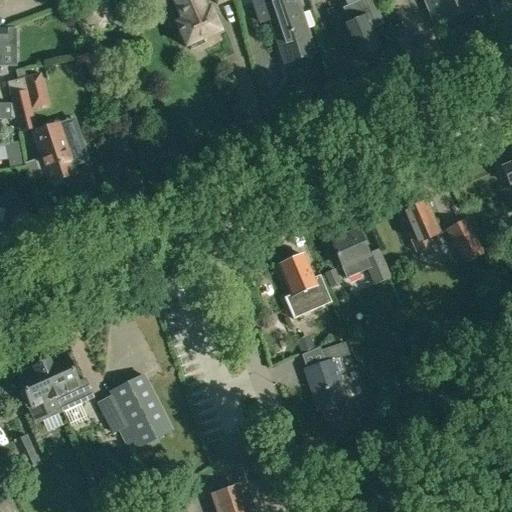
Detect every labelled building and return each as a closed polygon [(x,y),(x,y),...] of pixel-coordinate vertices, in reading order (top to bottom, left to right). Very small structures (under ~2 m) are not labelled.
[(189,45),(191,49),(204,42),(202,39),(220,30),(208,6),(206,7),(202,0),(170,0),(174,8),(170,9),(176,22),(174,23),(185,46),(189,45)] [(270,19),(285,63),(299,59),(297,53),(313,47),(306,28),(313,26),(308,11),(301,14),(296,0),(262,0),(254,3),(260,23),(270,19)] [(341,28),(355,59),(381,48),(373,28),(383,24),(373,0),(364,0),(343,9),(349,24),(341,28)] [(424,0),(436,26),(471,10),(466,0),(424,0)] [(84,62),(91,82),(98,79),(89,53),(74,58),(77,65),(84,62)] [(6,82),(19,133),(36,128),(31,109),(48,105),(40,73),(26,76),(24,69),(15,71),(17,79),(6,82)] [(0,118),(9,119),(9,104),(0,103),(0,118)] [(58,125),(34,133),(38,147),(37,147),(41,159),(35,161),(41,178),(46,176),(49,184),(52,183),(53,186),(63,183),(62,180),(76,175),(74,167),(89,162),(79,132),(63,138),(58,125)] [(8,155),(10,167),(23,164),(21,153),(8,155)] [(511,182),(511,162),(501,167),(508,184),(511,182)] [(411,241),(415,251),(430,245),(428,239),(439,234),(425,201),(414,206),(412,205),(405,208),(404,210),(400,212),(413,240),(411,241)] [(17,234),(25,238),(34,234),(38,226),(35,217),(26,212),(17,216),(13,225),(17,234)] [(445,229),(464,265),(484,253),(466,219),(445,229)] [(374,284),(389,278),(386,269),(377,249),(367,254),(356,230),(329,242),(339,267),(341,266),(346,278),(367,269),(374,284)] [(506,230),(486,239),(490,249),(511,240),(506,230)] [(283,298),(293,319),(331,302),(319,275),(313,278),(303,255),(277,266),(290,295),(283,298)] [(330,287),(340,283),(334,269),(324,274),(330,287)] [(300,354),(313,349),(308,336),(296,342),(300,354)] [(339,403),(344,401),(339,386),(341,385),(337,374),(343,371),(339,358),(348,355),(344,342),(319,351),(323,362),(304,369),(318,410),(323,408),(326,418),(330,420),(341,416),(343,412),(339,403)] [(42,363),(63,412),(93,398),(84,379),(77,382),(64,353),(42,363)] [(19,392),(33,424),(42,421),(63,412),(42,363),(15,375),(22,391),(19,392)] [(130,453),(135,463),(141,460),(135,450),(139,448),(140,450),(158,441),(157,439),(173,431),(144,374),(108,392),(110,396),(96,403),(112,434),(118,431),(129,453),(130,453)] [(377,410),(373,397),(360,401),(364,414),(377,410)] [(0,483),(8,498),(22,491),(13,476),(25,470),(25,471),(40,465),(26,435),(11,442),(12,443),(0,448),(0,483)] [(182,486),(185,497),(196,493),(192,482),(182,486)] [(8,498),(0,483),(0,504),(9,499),(8,498)] [(248,511),(239,485),(212,494),(217,508),(218,511),(248,511)] [(117,502),(124,511),(128,511),(144,502),(137,489),(117,502)]
